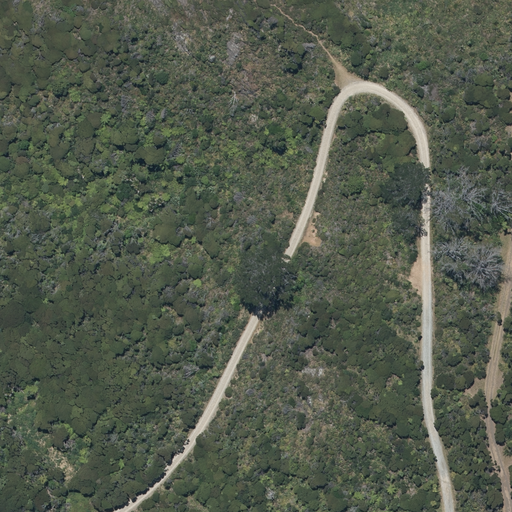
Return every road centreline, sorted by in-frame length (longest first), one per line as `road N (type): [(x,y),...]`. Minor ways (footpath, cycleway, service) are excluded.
road 1 (track): [(451,511),(436,444),(426,316),(433,162),(421,114),(379,83),(336,96),(290,270),(181,467),(132,511)]
road 2 (track): [(511,265),(485,401),(509,511)]
